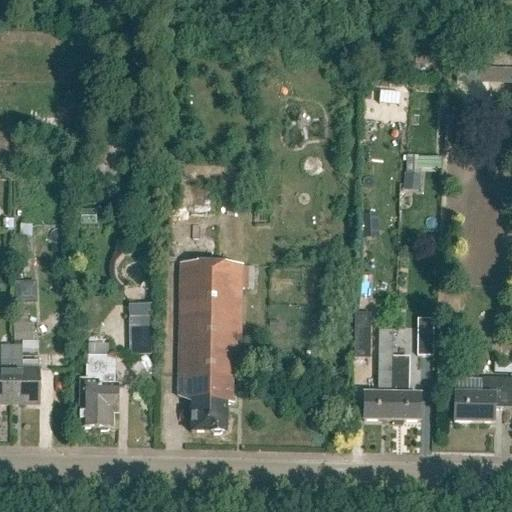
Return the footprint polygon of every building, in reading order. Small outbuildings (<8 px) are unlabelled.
[(511,86),(511,71),(459,70),(458,85),(511,86)] [(406,159),(406,176),(419,177),(419,170),(419,159),(406,159)] [(419,159),(419,170),(432,171),(432,160),(419,159)] [(405,178),(404,187),(418,188),(419,178),(405,178)] [(401,209),(401,225),(417,225),(418,209),(401,209)] [(361,216),(361,238),(377,238),(377,216),(361,216)] [(17,240),(18,270),(33,270),(32,240),(17,240)] [(242,345),(243,268),(180,266),(177,398),(192,406),(191,435),(226,436),(227,407),(233,407),(233,381),(239,381),(239,345),(242,345)] [(368,361),(369,317),(353,316),(352,360),(368,361)] [(417,323),(416,359),(432,359),(433,338),(433,323),(417,323)] [(14,325),(13,348),(21,348),(21,343),(32,343),(33,325),(29,325),(17,325),(14,325)] [(394,380),(394,366),(395,338),(381,337),(379,401),(365,401),(364,428),(392,429),(394,380)] [(0,407),(11,407),(12,348),(1,348),(1,371),(0,370),(0,407)] [(12,348),(11,407),(40,407),(41,371),(22,371),(23,348),(21,348),(13,348),(12,348)] [(133,366),(142,383),(159,374),(150,358),(133,366)] [(109,387),(109,360),(88,359),(87,383),(81,383),(80,431),(113,432),(114,417),(118,417),(118,388),(109,387)] [(394,380),(392,429),(420,430),(421,403),(400,402),(401,392),(406,392),(406,380),(406,366),(394,366),(394,380)] [(511,409),(511,381),(482,381),(482,383),(456,382),(456,397),(455,425),(494,426),(494,409),(511,409)]
